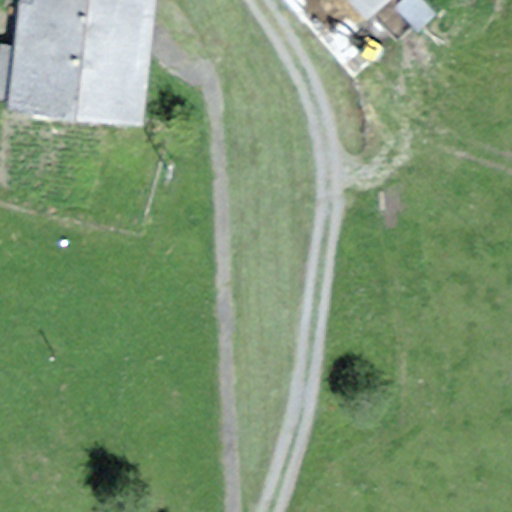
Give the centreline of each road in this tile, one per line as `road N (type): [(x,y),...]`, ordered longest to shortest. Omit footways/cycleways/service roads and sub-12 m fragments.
road 1 (track): [(264,0),(295,43),(322,117),(331,178),(315,344),(268,511)]
road 2 (track): [(210,81),(237,511)]
